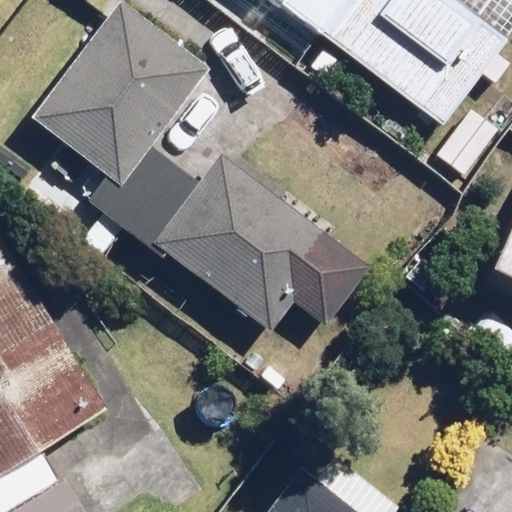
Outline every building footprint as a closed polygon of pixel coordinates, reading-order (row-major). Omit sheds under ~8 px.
[(225,153),(200,185),(149,144),(209,60),(125,0),(112,0),(29,115),(111,174),(89,202),(165,261),(169,255),(269,334),(291,306),(326,334),(375,271),(225,153)] [(283,0),(455,123),(511,43),(511,4),(506,0),(283,0)] [(511,228),(478,299),(511,315),(511,228)] [(0,478),(106,411),(0,244),(0,478)] [(368,511),(308,465),(270,511),(368,511)] [(93,511),(67,476),(19,511),(93,511)]
